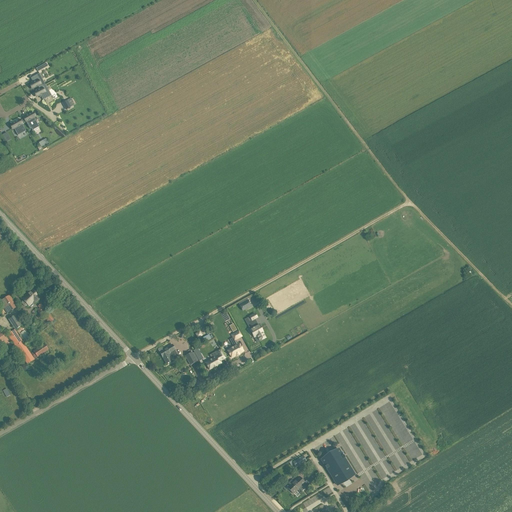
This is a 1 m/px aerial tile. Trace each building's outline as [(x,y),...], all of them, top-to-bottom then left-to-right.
[(44,84),(38,73),(30,78),(31,81),(30,82),(31,83),(28,85),(30,90),(36,86),(37,88),(44,84)] [(50,96),(44,84),(37,88),(38,90),(32,93),(35,98),(38,96),(38,98),(40,97),(42,100),(50,96)] [(67,101),(62,104),(66,110),(71,107),(67,101)] [(32,114),(22,120),(24,123),(26,122),(30,129),(31,128),(33,131),(39,127),(36,120),(41,117),(40,114),(34,117),(32,114)] [(22,124),(24,123),(22,120),(12,125),(18,136),(26,131),(22,124)] [(31,290),(22,299),(23,300),(22,301),(22,303),(25,306),(26,306),(28,305),(29,306),(32,303),(34,305),(40,298),(31,290)] [(0,309),(2,308),(3,309),(0,311),(0,312),(2,316),(17,307),(10,295),(0,301),(0,309)] [(246,298),(238,303),(242,311),(252,306),(252,304),(250,301),(248,300),(247,300),(246,298)] [(42,306),(36,311),(40,315),(45,310),(42,306)] [(15,316),(8,320),(15,330),(21,326),(15,316)] [(253,329),(250,330),(251,332),(250,333),(252,336),(253,336),(254,337),(257,343),(261,341),(262,341),(264,340),(264,339),(265,338),(262,333),(263,332),(259,325),(254,328),(252,328),(253,329)] [(15,330),(7,335),(27,364),(34,360),(15,330)] [(231,349),(227,351),(231,358),(236,355),(236,356),(239,355),(239,354),(243,351),(239,344),(238,345),(235,340),(241,337),(239,331),(231,335),(233,338),(230,340),(234,347),(230,348),(231,349)] [(7,338),(0,341),(0,346),(1,348),(10,343),(7,338)] [(35,353),(32,355),(34,358),(36,356),(37,357),(48,350),(44,344),(34,351),(35,353)] [(162,348),(158,350),(166,364),(172,361),(169,356),(172,355),(172,356),(173,355),(175,360),(178,358),(175,352),(174,353),(173,353),(176,351),(172,345),(163,350),(162,348)] [(209,361),(205,363),(209,370),(221,363),(220,361),(225,358),(220,350),(216,352),(218,355),(208,361),(209,361)] [(191,353),(185,356),(190,366),(196,362),(191,353)] [(338,449),(321,460),(337,486),(343,482),(342,481),(348,477),(349,478),(354,475),(338,449)] [(293,461),(297,467),(306,461),(303,455),(293,461)] [(290,485),(287,488),(293,494),(299,488),(301,491),(309,484),(307,481),(304,483),(299,477),(294,482),(292,480),(289,484),(290,485)]
